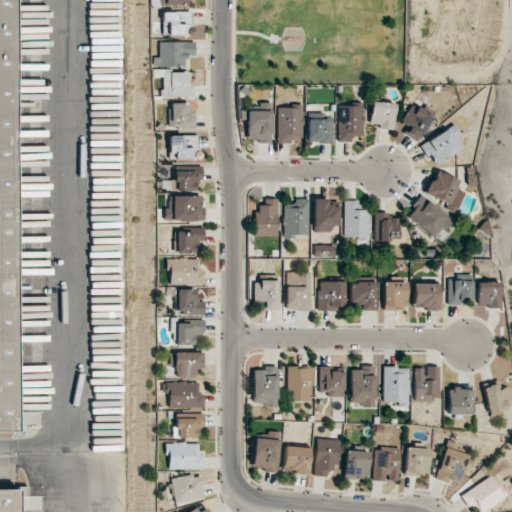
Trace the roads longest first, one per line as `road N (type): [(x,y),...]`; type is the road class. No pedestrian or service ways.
road 1 (residential): [(220,0),(230,478),(238,495)]
road 2 (residential): [(231,338),(467,341)]
road 3 (residential): [(238,495),(420,511)]
road 4 (residential): [(229,173),(386,172)]
